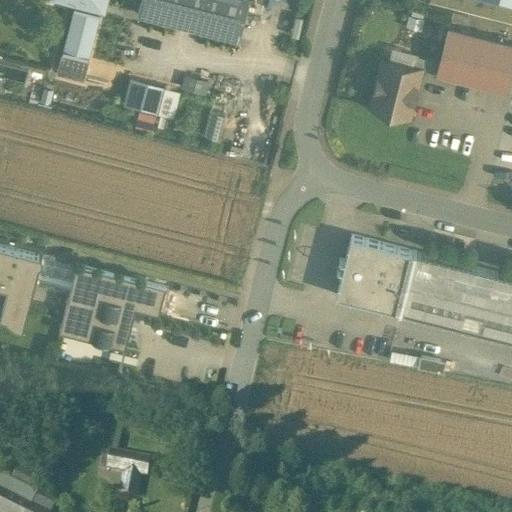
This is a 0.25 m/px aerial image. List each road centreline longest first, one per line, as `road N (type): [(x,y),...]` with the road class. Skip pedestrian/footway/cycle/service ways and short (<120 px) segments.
road 1 (unclassified): [(310,174),(511,226)]
road 2 (residential): [(252,336),(209,511)]
road 3 (unclassified): [(338,0),(307,113),(310,174)]
road 4 (unclassified): [(310,174),(277,228),(252,336)]
